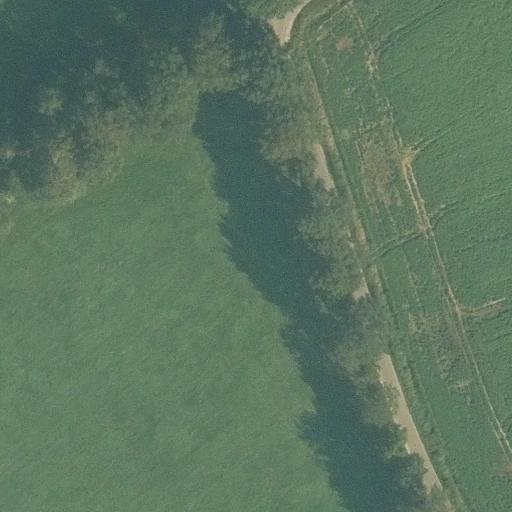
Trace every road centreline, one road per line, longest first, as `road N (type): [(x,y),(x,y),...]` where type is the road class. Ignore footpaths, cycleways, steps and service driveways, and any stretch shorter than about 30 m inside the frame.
road 1 (unclassified): [(443,511),(417,457),(268,17)]
road 2 (track): [(0,170),(268,17)]
